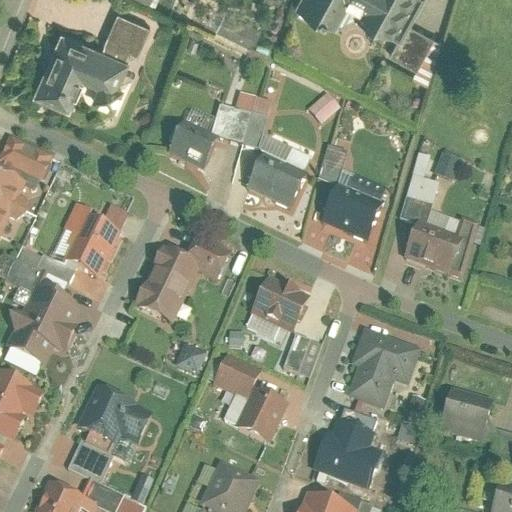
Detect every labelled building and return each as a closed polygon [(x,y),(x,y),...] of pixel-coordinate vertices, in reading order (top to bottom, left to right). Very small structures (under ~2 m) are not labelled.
[(298,0),(297,2),(333,24),(346,2),(356,8),(354,11),(392,33),(409,0),(298,0)] [(203,22),(250,46),(259,27),(213,3),(203,22)] [(116,15),(100,53),(123,63),(127,54),(134,57),(147,28),(116,15)] [(58,36),(32,97),(65,112),(78,82),(111,96),(125,64),(123,63),(100,53),(58,36)] [(318,129),(338,112),(325,97),(305,114),(318,129)] [(251,123),(220,114),(212,144),(243,153),(251,123)] [(181,133),(168,163),(204,178),(216,148),(181,133)] [(53,163),(9,142),(0,161),(0,166),(42,186),(53,163)] [(451,189),(458,169),(440,163),(433,182),(451,189)] [(261,166),(246,198),(289,218),(303,186),(261,166)] [(24,189),(0,177),(0,238),(9,221),(17,225),(26,206),(18,201),(24,189)] [(320,229),(365,248),(378,216),(334,197),(320,229)] [(127,218),(112,211),(102,231),(117,238),(127,218)] [(95,286),(117,238),(102,231),(85,222),(62,270),(75,277),(95,286)] [(415,234),(404,267),(447,282),(459,249),(415,234)] [(219,279),(229,257),(197,242),(187,264),(198,269),(219,279)] [(187,264),(161,252),(135,310),(171,327),(198,269),(187,264)] [(68,291),(75,277),(62,270),(45,262),(38,276),(45,280),(68,291)] [(38,276),(16,266),(8,284),(37,298),(39,293),(45,280),(38,276)] [(308,301),(269,284),(253,319),(292,337),(308,301)] [(73,309),(39,293),(37,298),(26,320),(18,316),(8,336),(16,340),(10,354),(44,370),(52,353),(65,359),(84,321),(71,314),(73,309)] [(346,398),(393,413),(414,348),(367,333),(346,398)] [(323,352),(296,341),(285,370),(311,381),(323,352)] [(206,360),(186,351),(177,371),(197,380),(206,360)] [(262,376),(229,361),(217,388),(250,403),(254,394),(262,376)] [(38,396),(0,377),(0,439),(14,446),(38,396)] [(151,415),(98,391),(78,433),(115,450),(120,439),(136,447),(151,415)] [(286,408),(254,394),(250,403),(237,431),(270,446),(286,408)] [(456,396),(442,437),(482,450),(495,409),(456,396)] [(343,412),(321,480),(365,494),(387,427),(343,412)] [(112,464),(80,449),(70,470),(103,484),(112,464)] [(248,511),(260,486),(220,467),(200,509),(205,511),(248,511)] [(98,511),(99,510),(49,487),(37,511),(98,511)] [(496,511),(511,511),(511,492),(504,490),(496,511)] [(303,511),(346,511),(308,500),(303,511)] [(144,511),(145,511),(124,502),(119,511),(144,511)]
